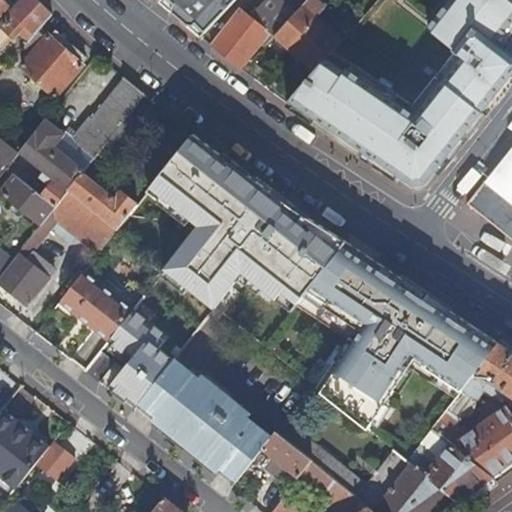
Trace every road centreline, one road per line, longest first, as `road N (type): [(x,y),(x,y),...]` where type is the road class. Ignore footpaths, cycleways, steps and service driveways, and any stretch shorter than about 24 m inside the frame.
road 1 (primary): [(411,236),(217,102),(93,0)]
road 2 (residential): [(0,337),(220,511)]
road 3 (residential): [(411,236),(511,110)]
road 4 (primary): [(511,304),(411,236)]
